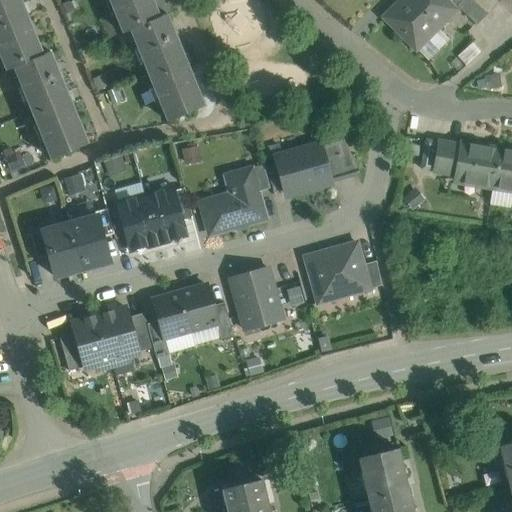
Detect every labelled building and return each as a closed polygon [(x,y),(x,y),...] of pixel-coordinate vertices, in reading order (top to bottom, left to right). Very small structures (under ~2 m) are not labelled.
[(43,55),(20,0),(0,0),(0,55),(6,70),(13,67),(43,55)] [(159,17),(152,0),(109,0),(122,32),(130,29),(159,17)] [(446,0),(402,0),(386,17),(417,47),(455,9),(446,0)] [(488,14),(473,0),(461,0),(457,5),(477,25),(488,14)] [(499,2),(497,0),(473,0),(488,14),(499,2)] [(167,14),(130,29),(167,120),(204,105),(167,14)] [(87,143),(50,52),(43,55),(13,67),(50,158),(87,143)] [(345,139),(321,146),(331,180),(359,173),(345,139)] [(439,142),(426,140),(421,168),(434,171),(439,142)] [(498,150),(461,144),(460,146),(439,142),(434,171),(456,174),(455,181),(492,187),(498,150)] [(320,144),(282,155),(277,163),(283,184),(301,180),(307,183),(309,189),(331,183),(331,180),(321,146),(320,144)] [(2,151),(12,171),(25,165),(15,145),(2,151)] [(511,151),(498,150),(492,187),(511,189),(511,151)] [(263,165),(251,168),(258,192),(270,188),(263,165)] [(231,194),(201,202),(209,234),(265,218),(258,192),(251,168),(225,176),(231,194)] [(172,188),(145,196),(158,242),(170,238),(178,243),(182,235),(185,234),(180,219),(173,192),(172,188)] [(185,189),(173,192),(180,219),(192,216),(185,189)] [(145,196),(118,203),(119,207),(126,234),(131,249),(133,249),(141,253),(145,245),(158,242),(145,196)] [(119,207),(107,210),(115,237),(126,234),(119,207)] [(97,215),(69,223),(82,269),(110,262),(97,215)] [(58,222),(48,225),(45,229),(42,230),(49,255),(55,277),(82,269),(69,223),(64,225),(58,222)] [(42,230),(31,234),(37,258),(49,255),(42,230)] [(357,242),(305,257),(318,303),(370,288),(363,264),(357,242)] [(376,261),(363,264),(370,288),(381,285),(376,261)] [(268,267),(230,278),(244,330),(257,326),(261,329),(268,328),(269,323),(282,319),(268,267)] [(207,284),(180,292),(190,330),(216,323),(217,323),(212,305),(207,284)] [(180,292),(153,299),(159,320),(164,338),(165,338),(190,330),(180,292)] [(224,302),(212,305),(217,323),(216,323),(221,340),(234,336),(224,302)] [(126,307),(99,314),(112,361),(139,353),(138,351),(128,317),(126,307)] [(144,312),(128,317),(138,351),(153,347),(154,347),(147,323),(144,312)] [(99,314),(72,322),(74,332),(84,366),(85,368),(112,361),(99,314)] [(159,320),(147,323),(154,347),(153,347),(156,358),(169,355),(165,338),(164,338),(159,320)] [(74,332),(59,336),(69,371),(84,366),(74,332)] [(373,421),(375,433),(391,430),(389,418),(373,421)] [(511,441),(499,445),(511,498),(511,441)] [(413,511),(398,448),(358,458),(371,511),(413,511)] [(269,511),(262,479),(222,489),(227,511),(269,511)]
